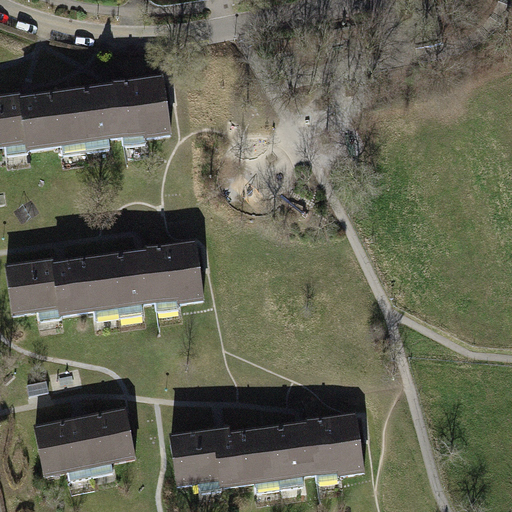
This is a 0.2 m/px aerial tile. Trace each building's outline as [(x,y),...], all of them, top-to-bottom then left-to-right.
[(73,94),(82,153),(105,150),(104,140),(119,138),(120,148),(142,144),(141,139),(166,135),(157,79),(108,86),(108,89),(107,89),(73,94)] [(82,153),(73,94),(70,95),(30,101),(19,103),(18,97),(0,99),(0,147),(1,147),(3,157),(15,155),(24,154),(24,152),(57,147),(59,157),(82,153)] [(106,261),(114,319),(138,316),(137,307),(152,305),(153,313),(176,310),(175,305),(199,302),(191,245),(141,252),(142,256),(106,261)] [(114,319),(106,261),(105,261),(62,267),(54,268),(53,262),(2,269),(9,317),(34,313),(36,323),(57,320),(57,318),(90,313),(92,323),(114,319)] [(46,382),(26,386),(29,399),(49,394),(46,382)] [(80,420),(31,430),(41,478),(65,473),(67,483),(110,474),(108,464),(132,459),(127,434),(122,411),(80,420)] [(268,433),(277,492),(300,488),(299,479),(312,478),(313,485),(337,481),(337,478),(361,474),(352,417),(303,425),(304,428),(301,429),(268,433)] [(277,492),(268,433),(265,434),(227,439),(227,433),(221,434),(166,442),(173,489),(196,485),(198,496),(219,493),(219,491),(252,486),(254,495),(277,492)]
